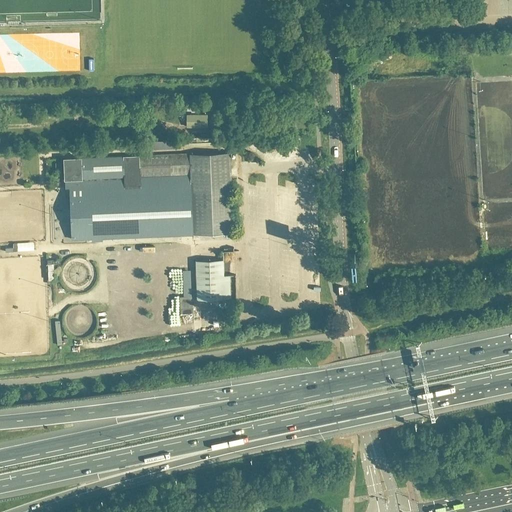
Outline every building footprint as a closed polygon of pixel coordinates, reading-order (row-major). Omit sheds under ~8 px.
[(186,114),(186,117),(186,127),(207,127),(207,115),(186,114)] [(233,233),(231,177),(230,153),(190,154),(139,156),(139,155),(64,159),(64,181),(65,188),(69,188),(72,239),(91,238),(91,241),(103,241),(103,238),(183,235),(233,233)] [(230,299),(229,275),(223,276),(223,259),(195,260),(197,300),(230,299)] [(182,271),(183,297),(191,296),(190,270),(182,271)] [(179,297),(180,321),(193,320),(192,296),(191,296),(183,297),(179,297)]
